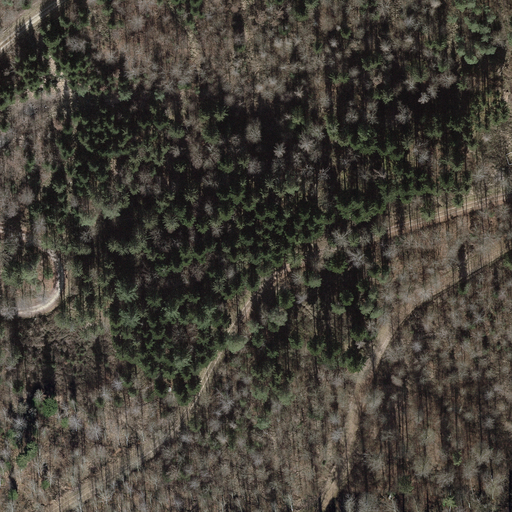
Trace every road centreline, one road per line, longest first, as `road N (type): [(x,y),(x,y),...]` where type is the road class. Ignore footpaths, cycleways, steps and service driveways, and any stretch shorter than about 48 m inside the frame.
road 1 (track): [(511,190),(298,253),(258,287),(184,407),(50,511)]
road 2 (track): [(313,511),(335,493),(364,376),(414,296),(511,242)]
road 3 (track): [(0,229),(37,239),(61,260),(64,282),(45,307),(0,312)]
